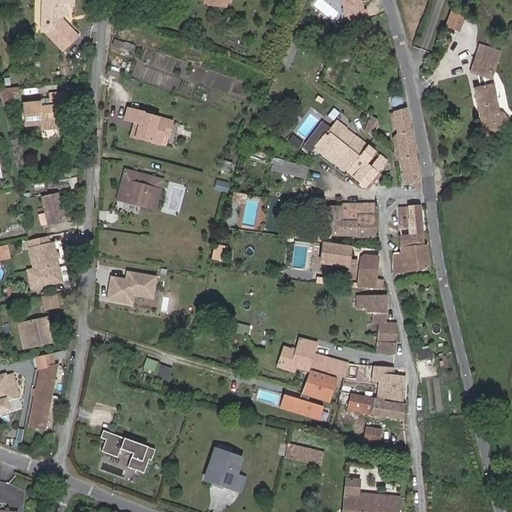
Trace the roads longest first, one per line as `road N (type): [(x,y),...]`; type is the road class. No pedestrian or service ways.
road 1 (residential): [(62,477),(85,327),(93,144),(111,0)]
road 2 (residential): [(420,511),(411,369),(381,236),(398,201),(430,194)]
road 3 (residential): [(501,511),(443,284),(430,194)]
road 4 (residential): [(430,194),(388,0)]
